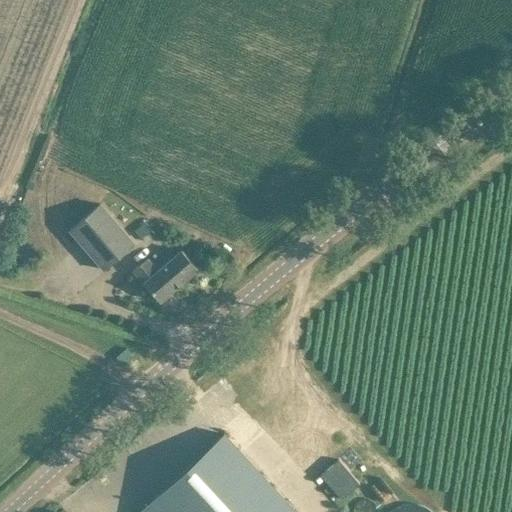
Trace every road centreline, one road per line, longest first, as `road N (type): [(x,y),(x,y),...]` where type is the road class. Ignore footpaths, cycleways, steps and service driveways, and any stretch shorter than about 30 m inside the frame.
road 1 (tertiary): [(11,511),(233,312),(440,139),(511,90)]
road 2 (track): [(0,281),(193,347)]
